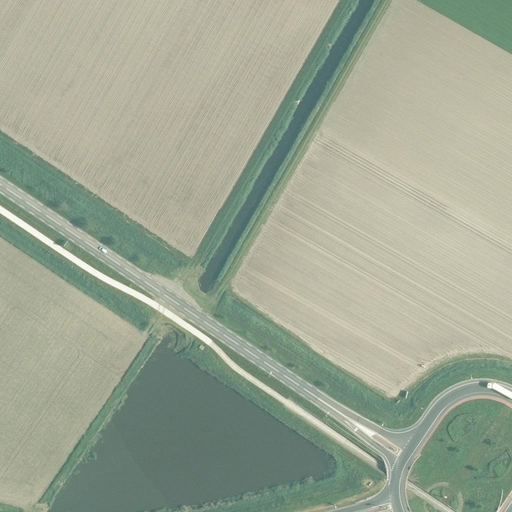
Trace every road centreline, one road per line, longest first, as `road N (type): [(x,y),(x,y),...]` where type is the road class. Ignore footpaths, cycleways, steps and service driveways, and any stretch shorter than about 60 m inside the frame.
road 1 (primary): [(337,411),(0,184)]
road 2 (trunk): [(511,395),(479,387),(457,392),(408,447)]
